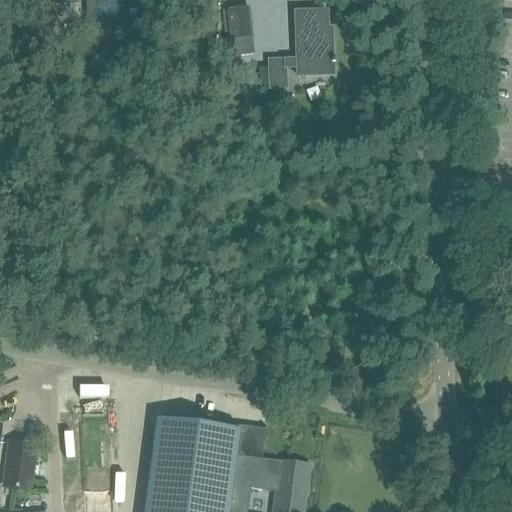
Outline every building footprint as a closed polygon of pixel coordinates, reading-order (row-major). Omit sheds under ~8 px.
[(144,21),(142,0),(85,0),(87,24),(144,21)] [(252,41),(249,8),(226,11),(229,43),(252,41)] [(296,34),(297,60),(285,61),(286,69),(297,68),(298,78),(333,77),(333,65),(335,65),(335,61),(333,61),(332,37),(328,37),(327,13),(296,14),(296,34)] [(260,90),(270,90),(287,89),(286,69),(285,61),(269,62),(269,70),(259,70),(260,90)] [(240,66),(229,66),(229,87),(241,86),(240,66)] [(157,421),(144,511),(229,511),(232,488),(237,458),(237,457),(240,432),(200,427),(201,419),(199,419),(198,426),(157,421)] [(9,444),(3,488),(31,492),(35,467),(37,447),(9,444)] [(237,458),(232,488),(276,494),(273,511),(303,511),(310,467),(280,463),(280,464),(237,458)] [(411,487),(412,504),(427,503),(425,486),(411,487)]
